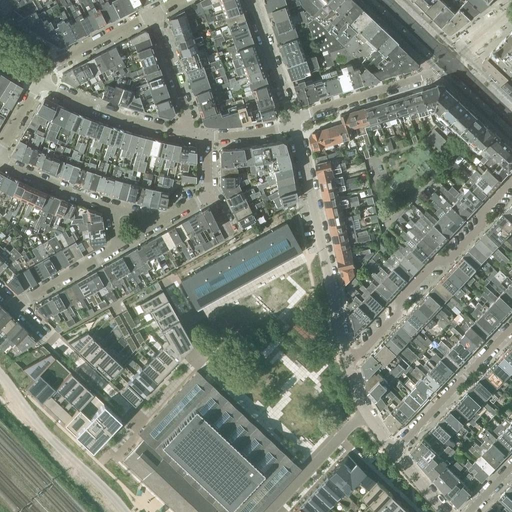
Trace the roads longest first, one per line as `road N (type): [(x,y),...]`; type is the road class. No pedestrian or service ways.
road 1 (residential): [(175,292),(205,348),(134,420),(49,339)]
road 2 (residential): [(348,359),(293,124)]
road 3 (residential): [(348,359),(511,182)]
road 4 (residential): [(392,450),(511,326)]
road 5 (residential): [(293,124),(450,62)]
road 6 (residential): [(41,82),(128,119),(187,132)]
road 7 (residential): [(41,82),(50,65),(152,13)]
road 8 (residential): [(272,508),(363,412)]
road 9 (residential): [(250,0),(293,124)]
road 10 (residential): [(187,132),(152,13)]
road 11 (residential): [(113,206),(0,160)]
